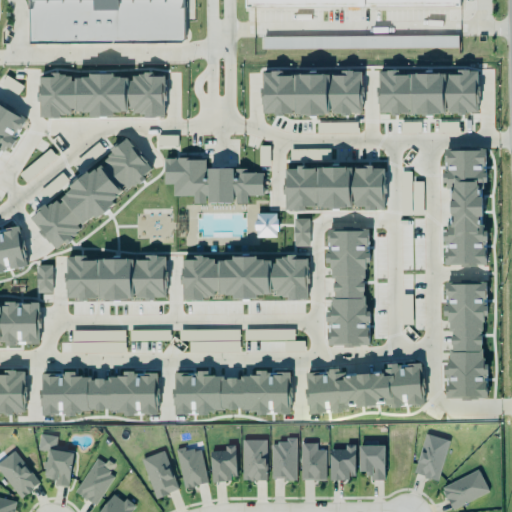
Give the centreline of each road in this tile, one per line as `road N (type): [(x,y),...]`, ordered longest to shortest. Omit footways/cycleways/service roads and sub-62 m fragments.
road 1 (residential): [(219,126),(55,126),(21,146),(0,182),(48,358),(398,352),(397,205)]
road 2 (residential): [(326,357),(313,325),(291,320),(75,321),(55,335),(48,358)]
road 3 (residential): [(511,138),(445,140),(430,152),(429,349),(398,352)]
road 4 (residential): [(219,126),(378,140),(393,151),(397,205)]
road 5 (residential): [(415,511),(213,511)]
road 6 (residential): [(313,325),(323,223),(397,218)]
road 7 (residential): [(0,214),(97,125)]
road 8 (residential): [(429,349),(437,403),(511,406)]
road 9 (residential): [(212,54),(212,105),(219,111),(226,107),(228,55)]
